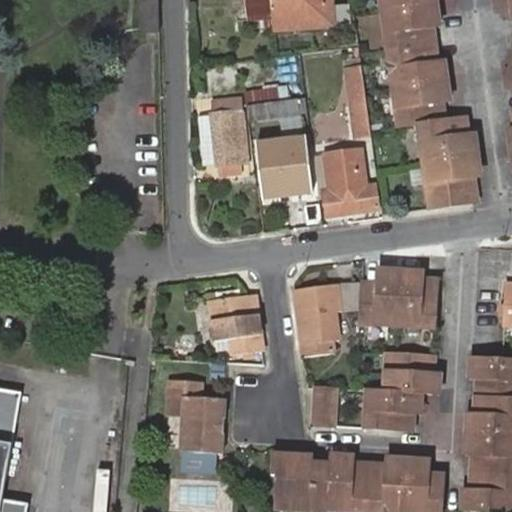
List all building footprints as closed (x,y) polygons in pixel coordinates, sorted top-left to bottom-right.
[(157,33),(156,0),(139,0),(141,34),(157,33)] [(244,0),(247,30),(272,28),(269,0),(244,0)] [(269,0),(272,28),(273,31),(332,26),(330,5),(324,5),(323,0),(269,0)] [(378,0),(381,17),(428,11),(426,0),(378,0)] [(426,0),(428,11),(435,10),(433,0),(426,0)] [(428,11),(431,31),(438,30),(435,10),(428,11)] [(381,17),(386,54),(408,52),(406,34),(431,31),(428,11),(381,17)] [(406,34),(408,52),(433,49),(431,31),(406,34)] [(410,69),(436,66),(433,49),(408,52),(410,69)] [(386,54),(391,93),(439,87),(436,66),(410,69),(408,52),(386,54)] [(349,71),(361,69),(360,59),(347,60),(349,71)] [(436,66),(439,87),(446,85),(443,65),(436,66)] [(358,139),(370,137),(361,69),(349,71),(353,106),(358,139)] [(439,87),(442,107),(449,106),(446,85),(439,87)] [(416,128),(419,128),(416,110),(442,107),(439,87),(391,93),(396,131),(416,128)] [(250,109),(299,99),(297,89),(278,93),(262,96),(262,100),(248,103),(250,109)] [(218,120),(222,175),(241,174),(240,169),(253,169),(244,98),(213,101),(216,121),(218,120)] [(299,103),(250,112),(252,123),(302,113),(299,103)] [(346,138),(358,139),(353,106),(342,107),(346,138)] [(416,110),(419,128),(439,125),(444,124),(442,107),(416,110)] [(442,142),(467,139),(465,121),(444,124),(439,125),(442,142)] [(416,128),(422,166),(470,159),(467,139),(442,142),(439,125),(419,128),(416,128)] [(474,138),(467,139),(470,159),(477,158),(474,138)] [(284,149),(310,145),(309,139),(282,142),(284,149)] [(257,147),(265,197),(317,187),(310,145),(284,149),(282,142),(257,147)] [(331,153),(335,179),(342,178),(344,190),(337,191),(330,192),(334,214),(385,205),(382,184),(374,184),(366,148),(331,153)] [(477,158),(470,159),(472,173),(479,172),(477,158)] [(443,209),(441,199),(455,197),(453,184),(473,181),(472,173),(470,159),(422,166),(429,210),(443,209)] [(342,178),(335,179),(337,191),(344,190),(342,178)] [(455,197),(475,194),(473,181),(453,184),(455,197)] [(303,230),(318,227),(313,201),(298,203),(303,230)] [(401,273),(400,279),(423,281),(416,274),(401,273)] [(361,298),(359,325),(398,327),(400,279),(377,278),(377,286),(376,299),(361,298)] [(400,279),(398,327),(409,328),(421,328),(436,329),(439,282),(423,281),(400,279)] [(377,286),(362,285),(361,298),(376,299),(377,286)] [(337,289),(293,294),(301,360),(332,356),(330,347),(338,346),(333,315),(341,315),(337,289)] [(231,359),(261,355),(256,316),(251,317),(248,299),(209,304),(213,342),(227,340),(231,359)] [(231,359),(233,365),(263,367),(261,355),(231,359)] [(387,355),(385,393),(415,395),(422,395),(432,395),(434,375),(408,373),(409,356),(396,355),(387,355)] [(434,357),(409,356),(408,373),(434,375),(434,357)] [(477,380),(478,360),(471,359),(470,380),(477,380)] [(511,361),(478,360),(477,380),(503,382),(501,399),(511,400),(511,361)] [(434,375),(432,395),(439,396),(440,375),(434,375)] [(503,382),(477,380),(476,398),(501,399),(503,382)] [(204,384),(171,383),(170,399),(185,400),(184,419),(183,452),(218,453),(223,454),(225,398),(203,397),(204,384)] [(316,389),(314,427),(333,428),(336,390),(316,389)] [(0,511),(3,511),(24,394),(0,390),(0,511)] [(415,395),(385,393),(367,392),(365,430),(387,431),(388,413),(414,415),(415,395)] [(422,395),(415,395),(414,415),(421,415),(422,395)] [(501,399),(476,398),(475,416),(501,417),(501,399)] [(185,400),(170,399),(169,419),(184,419),(185,400)] [(511,437),(511,400),(501,399),(501,417),(475,416),(474,436),(511,437)] [(388,413),(387,431),(413,433),(414,415),(388,413)] [(474,436),(475,416),(468,415),(467,435),(474,436)] [(473,457),(474,436),(467,435),(466,456),(473,457)] [(511,476),(511,437),(474,436),(473,457),(498,458),(497,476),(511,476)] [(218,453),(183,452),(182,472),(217,473),(218,453)] [(328,511),(331,464),(313,463),(313,456),(273,453),(272,477),(282,477),(282,486),(276,485),(275,508),(292,510),(292,511),(310,511),(328,511)] [(331,457),(331,464),(353,465),(346,458),(331,457)] [(472,474),(497,476),(498,458),(473,457),(472,474)] [(387,460),(386,467),(406,468),(407,461),(387,460)] [(331,464),(328,511),(337,511),(366,511),(369,484),(370,466),(353,465),(331,464)] [(386,467),(370,466),(369,484),(385,485),(386,467)] [(369,484),(366,511),(404,511),(406,468),(386,467),(385,485),(369,484)] [(406,468),(404,511),(442,511),(444,489),(429,488),(429,476),(430,469),(421,469),(406,468)] [(496,493),(497,476),(472,474),(471,492),(496,493)] [(429,488),(444,489),(445,477),(429,476),(429,488)] [(511,511),(511,476),(497,476),(496,493),(471,492),(469,511),(511,511)] [(181,488),(181,507),(210,508),(210,489),(181,488)] [(462,511),(465,511),(469,511),(471,492),(464,491),(462,511)]
